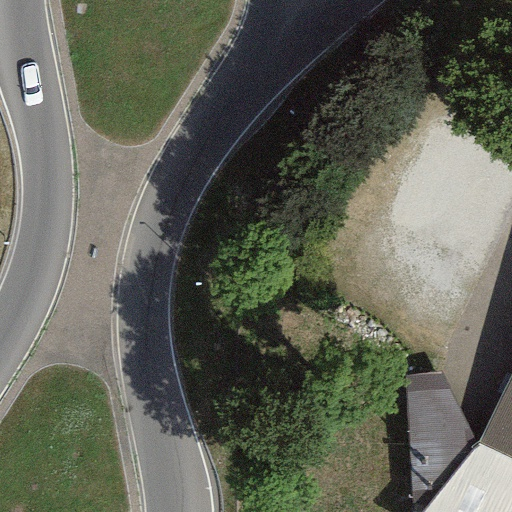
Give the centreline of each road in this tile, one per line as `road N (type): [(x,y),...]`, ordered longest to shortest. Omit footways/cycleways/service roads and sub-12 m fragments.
road 1 (secondary): [(160,511),(135,301),(173,172),(277,37)]
road 2 (secondary): [(0,11),(39,150),(43,215),(0,334)]
